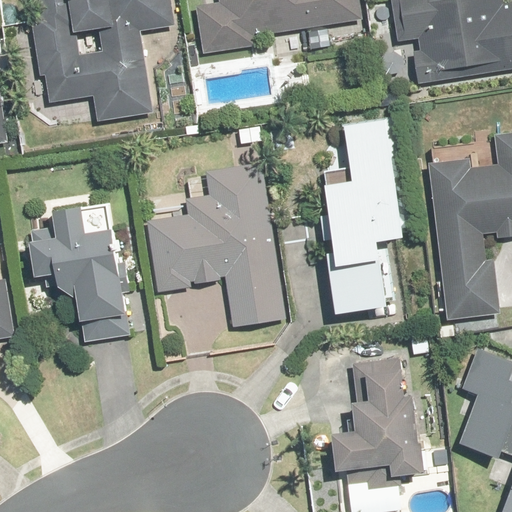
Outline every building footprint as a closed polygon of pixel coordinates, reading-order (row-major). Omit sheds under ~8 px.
[(176,25),(171,0),(74,0),(76,10),(32,18),(46,106),(96,98),(100,122),(155,113),(141,31),(176,25)] [(222,0),(223,5),(200,8),(207,55),(256,48),(254,38),(363,22),(359,0),(222,0)] [(511,7),(505,8),(504,0),(402,0),(409,42),(417,41),(422,74),(495,63),(497,73),(511,70),(511,7)] [(0,145),(10,144),(0,81),(0,145)] [(408,238),(391,120),(348,126),(354,166),(321,171),(334,267),(341,314),(390,307),(380,242),(408,238)] [(511,133),(498,135),(501,165),(487,167),(486,160),(432,166),(449,316),(501,311),(495,261),(488,262),(485,235),(500,233),(501,243),(511,241),(511,133)] [(288,320),(262,160),(211,169),(215,196),(193,199),(195,216),(151,223),(163,292),(229,281),(237,328),(288,320)] [(109,202),(56,212),(61,239),(34,244),(44,297),(78,291),(88,344),(135,335),(109,202)] [(0,279),(0,276),(0,341),(17,338),(5,278),(0,279)] [(464,445),(504,459),(506,452),(511,453),(511,495),(505,511),(511,511),(511,360),(477,350),(466,388),(478,400),(464,445)] [(427,472),(405,357),(355,367),(360,390),(370,388),(373,402),(355,406),(360,431),(335,436),(342,474),(394,464),(396,478),(427,472)]
